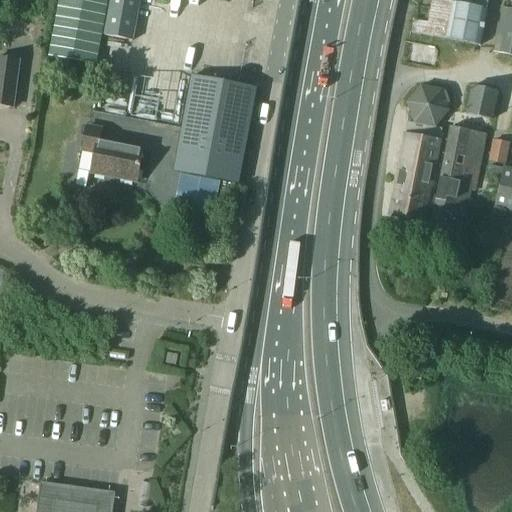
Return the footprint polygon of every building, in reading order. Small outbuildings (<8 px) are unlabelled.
[(111,0),(104,36),(133,41),(140,0),(111,0)] [(433,0),(429,23),(413,20),(411,33),(481,46),(489,0),(433,0)] [(503,8),(494,53),(511,55),(511,0),(509,0),(508,9),(503,8)] [(0,105),(13,108),(19,61),(0,58),(0,105)] [(175,172),(238,184),(256,89),(193,77),(175,172)] [(421,87),(407,104),(414,124),(436,128),(450,111),(448,105),(450,104),(445,91),(443,92),(443,90),(421,87)] [(472,87),(467,115),(493,120),(498,92),(472,87)] [(408,124),(390,216),(424,223),(427,204),(432,205),(433,197),(429,196),(442,130),(408,124)] [(91,173),(137,182),(144,149),(99,140),(101,129),(87,126),(82,150),(95,153),(91,173)] [(433,197),(432,205),(435,206),(431,224),(451,228),(453,215),(466,217),(471,189),(475,190),(486,134),(451,128),(437,198),(433,197)] [(490,163),(506,165),(509,144),(494,141),(490,163)] [(511,169),(505,168),(495,207),(511,211),(511,169)] [(166,364),(176,366),(178,356),(168,354),(166,364)] [(113,511),(116,493),(41,483),(36,511),(113,511)]
